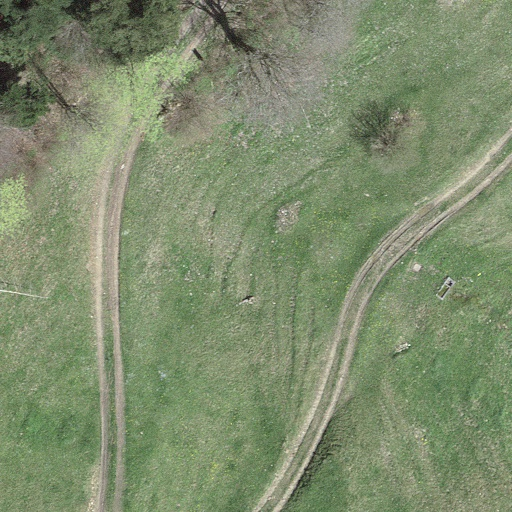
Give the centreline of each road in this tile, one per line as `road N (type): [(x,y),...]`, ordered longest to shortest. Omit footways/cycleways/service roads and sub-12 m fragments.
road 1 (track): [(218,0),(164,85),(115,199),(109,466),(99,511)]
road 2 (track): [(511,115),(371,257),(349,293),(295,437),(245,511)]
